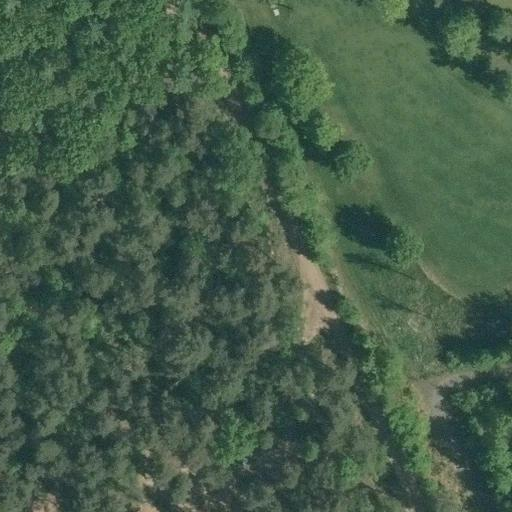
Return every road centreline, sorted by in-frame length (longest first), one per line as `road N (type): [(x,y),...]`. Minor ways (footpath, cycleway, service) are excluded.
road 1 (track): [(422,511),(198,0)]
road 2 (track): [(19,511),(128,399),(164,331),(204,287),(257,173),(270,163)]
road 3 (track): [(335,316),(298,341),(280,444),(249,466),(172,465),(96,511)]
road 4 (track): [(229,70),(0,116)]
